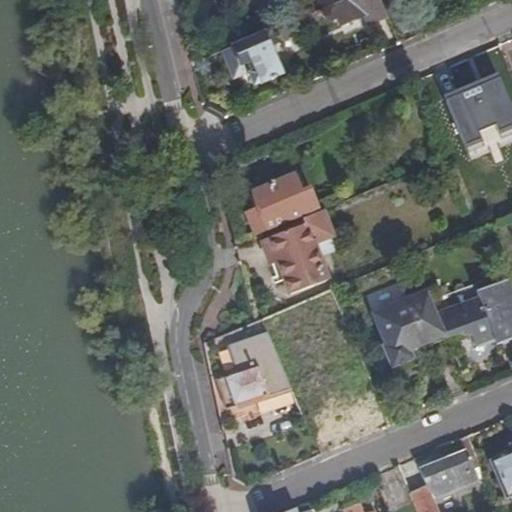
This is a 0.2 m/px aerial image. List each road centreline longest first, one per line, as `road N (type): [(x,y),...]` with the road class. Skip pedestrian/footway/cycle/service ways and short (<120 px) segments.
road 1 (residential): [(216,511),(183,340),(206,259),(184,149)]
road 2 (residential): [(184,149),(511,16)]
road 3 (residential): [(235,511),(511,395)]
road 4 (residential): [(184,149),(148,0)]
